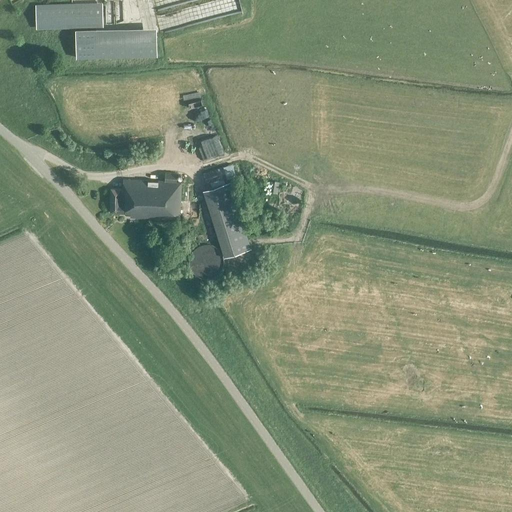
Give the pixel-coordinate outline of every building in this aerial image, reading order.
[(147,0),(150,9),(189,0),(147,0)] [(217,0),(214,0),(158,12),(161,25),(221,13),(217,0)] [(234,0),(221,0),(224,13),(237,10),(234,0)] [(35,6),(36,26),(103,24),(102,4),(35,6)] [(75,29),(76,57),(159,55),(158,27),(75,29)] [(215,138),(188,139),(189,160),(216,159),(215,138)] [(235,173),(232,163),(203,172),(206,183),(226,177),(226,176),(235,173)] [(110,188),(109,212),(130,213),(130,216),(179,218),(181,180),(176,180),(176,171),(164,171),(164,179),(129,178),(129,179),(122,179),(121,189),(110,188)] [(202,190),(224,256),(250,247),(229,181),(202,190)] [(299,198),(301,192),(293,190),(291,196),(299,198)] [(189,259),(189,261),(189,262),(189,264),(189,265),(190,266),(190,268),(191,269),(192,270),(193,272),(194,273),(195,274),(196,275),(197,275),(199,276),(200,277),(201,277),(203,277),(204,278),(206,278),(207,278),(209,277),(210,277),(212,277),(213,276),(214,275),(216,275),(217,274),(218,273),(219,272),(220,270),(221,269),(221,268),(222,266),(222,265),(223,264),(223,262),(223,261),(223,259),(223,258),(222,256),(222,255),(221,253),(221,252),(220,251),(219,250),(218,249),(217,248),(216,247),(214,246),(213,245),(212,245),(210,244),(209,244),(207,244),(206,244),(204,244),(203,244),(201,244),(200,245),(199,245),(197,246),(196,247),(195,248),(194,249),(193,250),(192,251),(191,252),(190,253),(190,255),(189,256),(189,258),(189,259)]
